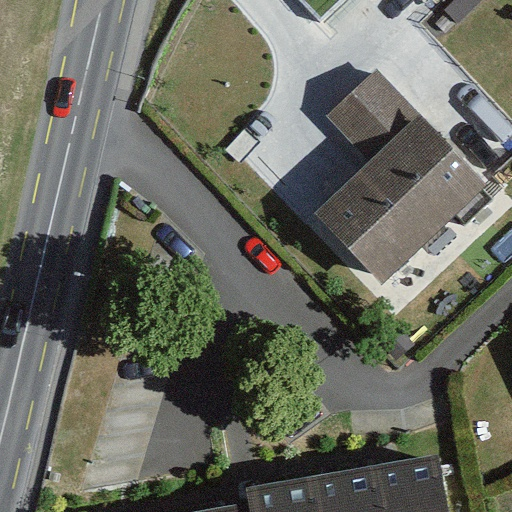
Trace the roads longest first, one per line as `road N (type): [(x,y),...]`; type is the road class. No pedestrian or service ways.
road 1 (secondary): [(102,0),(0,425)]
road 2 (unknown): [(238,256),(179,463)]
